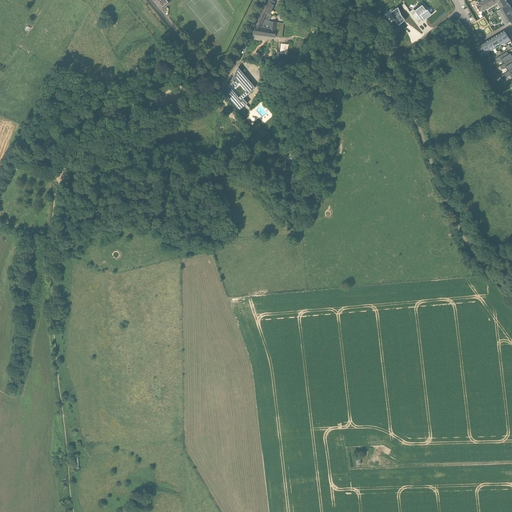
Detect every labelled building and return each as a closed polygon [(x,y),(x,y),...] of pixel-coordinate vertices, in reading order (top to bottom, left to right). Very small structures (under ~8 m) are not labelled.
[(154,0),(161,9),(170,2),(171,0),(154,0)] [(277,30),(278,22),(271,22),(269,21),(271,15),(270,14),(276,2),(271,0),(267,0),(252,34),(275,37),(277,30)] [(505,25),(510,22),(510,21),(511,19),(511,9),(509,4),(506,0),(479,0),(477,1),(475,2),(477,4),(475,5),(478,10),(480,9),(481,11),(486,9),(496,2),(500,8),(497,10),(499,14),(505,25)] [(410,11),(419,24),(431,14),(424,5),(416,11),(414,8),(410,11)] [(399,25),(405,20),(401,15),(398,7),(396,8),(390,13),(390,14),(392,16),(393,16),(396,20),(399,25)] [(510,39),(505,30),(500,32),(505,42),(510,39)] [(501,44),(505,42),(500,32),(495,35),(501,44)] [(501,44),(495,35),(491,38),(496,47),(501,44)] [(486,41),(491,50),(496,47),(491,38),(486,41)] [(481,43),(487,53),(491,50),(486,41),(481,43)] [(481,43),(476,46),(482,56),(487,53),(481,43)] [(511,58),(511,55),(511,53),(508,54),(507,51),(495,58),(497,61),(502,60),(504,63),(511,59),(511,58)] [(288,55),(278,54),(278,62),(287,63),(288,55)] [(511,60),(511,59),(504,63),(500,66),(501,69),(506,68),(508,71),(511,68),(511,60)] [(255,87),(238,67),(235,74),(227,87),(224,91),(238,111),(247,104),(242,98),(252,91),(255,87)]
